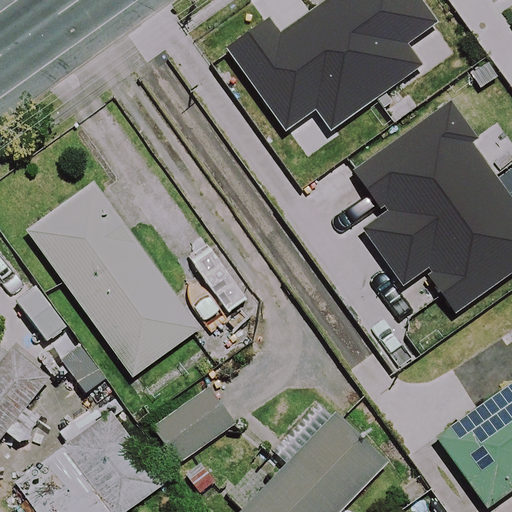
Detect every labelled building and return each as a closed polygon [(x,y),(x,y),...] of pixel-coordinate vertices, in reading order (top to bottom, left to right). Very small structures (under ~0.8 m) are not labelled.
[(328,0),(315,10),(380,100),(427,66),(412,45),(442,23),(424,0),(328,0)] [(272,18),(228,49),(288,133),(318,111),(334,133),(380,100),(315,10),(283,33),(272,18)] [(454,102),(354,172),(383,212),(387,209),(389,212),(363,230),(381,254),(495,172),(471,139),(478,135),(454,102)] [(511,195),(495,172),(381,254),(403,284),(427,266),(430,269),(426,272),(454,310),(511,268),(511,195)] [(196,332),(92,187),(27,234),(131,379),(196,332)] [(97,369),(76,341),(52,359),(73,387),(97,369)] [(0,437),(6,431),(51,376),(36,363),(17,347),(1,366),(0,365),(0,437)] [(240,419),(213,382),(149,428),(176,465),(240,419)] [(511,400),(511,401),(505,393),(434,443),(483,511),(511,490),(511,400)] [(126,511),(163,487),(113,415),(13,484),(32,511),(126,511)] [(338,511),(381,467),(329,418),(239,511),(338,511)]
